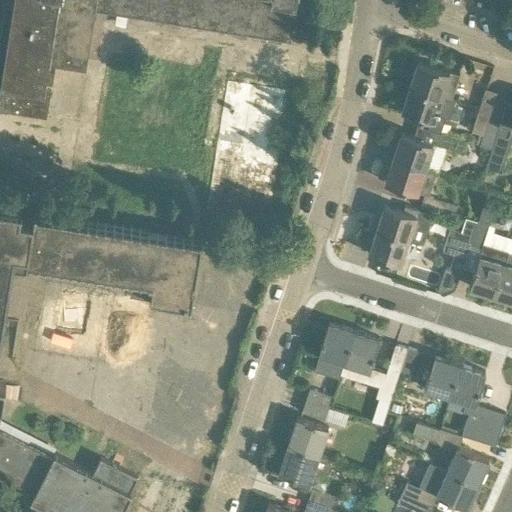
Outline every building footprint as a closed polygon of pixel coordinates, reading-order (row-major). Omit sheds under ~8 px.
[(293,37),(298,0),(11,0),(0,88),(0,109),(45,116),(52,63),(88,68),(95,11),(293,37)] [(410,87),(442,97),(452,100),(460,75),(419,61),(410,87)] [(275,118),(278,87),(225,81),(213,181),(260,186),(261,175),(235,172),(236,163),(246,164),(247,158),(238,157),(240,140),(250,141),(253,115),(275,118)] [(452,100),(442,97),(410,87),(402,111),(433,121),(430,130),(441,133),(445,118),(449,119),(453,107),(457,109),(458,107),(454,106),(455,101),(452,100)] [(497,92),(487,89),(485,89),(480,109),(472,132),(483,136),(488,122),(491,113),(497,92)] [(488,122),(483,136),(480,145),(492,149),(499,126),(488,122)] [(58,157),(62,130),(16,123),(12,150),(58,157)] [(499,126),(492,149),(486,168),(497,171),(510,130),(499,126)] [(402,133),(394,158),(425,168),(433,143),(402,133)] [(464,153),(468,142),(445,135),(441,145),(464,153)] [(425,168),(394,158),(386,183),(417,193),(425,168)] [(445,215),(448,204),(424,196),(421,207),(445,215)] [(449,203),(448,204),(445,214),(454,217),(458,206),(449,203)] [(385,204),(377,229),(408,239),(418,210),(405,205),(403,210),(385,204)] [(469,286),(494,295),(504,263),(511,238),(492,232),(492,233),(487,232),(495,208),(483,204),(477,221),(470,244),(482,248),(469,286)] [(0,338),(2,335),(11,263),(132,277),(130,295),(192,303),(200,239),(20,217),(21,211),(0,208),(0,474),(34,493),(34,499),(57,511),(120,511),(140,477),(101,456),(92,472),(55,452),(56,447),(0,417),(0,401),(2,385),(0,383),(0,338)] [(461,272),(470,244),(477,221),(467,218),(462,231),(455,254),(450,269),(461,272)] [(444,251),(455,254),(462,231),(451,227),(444,251)] [(408,239),(377,229),(369,254),(400,264),(408,239)] [(511,265),(504,263),(494,295),(511,300),(511,265)] [(340,374),(354,330),(329,322),(319,354),(320,355),(316,366),(340,374)] [(366,382),(370,370),(380,338),(354,330),(340,374),(366,382)] [(396,344),(390,363),(384,380),(381,379),(376,398),(390,402),(400,371),(408,347),(396,344)] [(400,371),(411,374),(413,370),(419,351),(408,347),(400,371)] [(425,389),(449,397),(460,364),(435,356),(425,389)] [(473,412),(476,405),(486,372),(460,364),(449,397),(446,407),(466,413),(464,421),(468,422),(464,437),(495,447),(503,421),(473,412)] [(328,407),(332,396),(310,388),(306,400),(328,407)] [(302,412),(324,419),(343,425),(347,413),(328,407),(306,400),(302,412)] [(393,410),(403,414),(405,406),(395,403),(393,410)] [(297,417),(288,445),(319,455),(328,427),(297,417)] [(435,440),(436,441),(439,429),(416,421),(412,433),(435,440)] [(319,455),(288,445),(278,473),(309,483),(312,474),(321,477),(322,474),(324,474),(326,474),(327,474),(329,473),(330,473),(331,472),(331,470),(332,469),(332,468),(332,467),(332,466),(332,465),(332,464),(331,463),(331,462),(329,461),(330,459),(319,455)] [(489,460),(458,446),(454,456),(447,470),(478,484),(489,460)] [(432,506),(436,494),(467,508),(478,484),(447,470),(432,463),(421,487),(406,481),(401,492),(432,506)] [(152,511),(168,481),(152,474),(133,511),(152,511)] [(385,492),(387,486),(377,482),(373,492),(379,495),(385,492)] [(166,511),(188,511),(197,496),(180,487),(166,511)] [(308,500),(331,507),(335,496),(312,488),(308,500)] [(407,511),(428,511),(432,506),(401,492),(396,502),(396,503),(409,509),(407,511)] [(345,499),(335,496),(331,507),(341,510),(345,499)] [(294,511),(268,503),(265,511),(329,511),(331,507),(308,500),(304,511),(294,511)]
